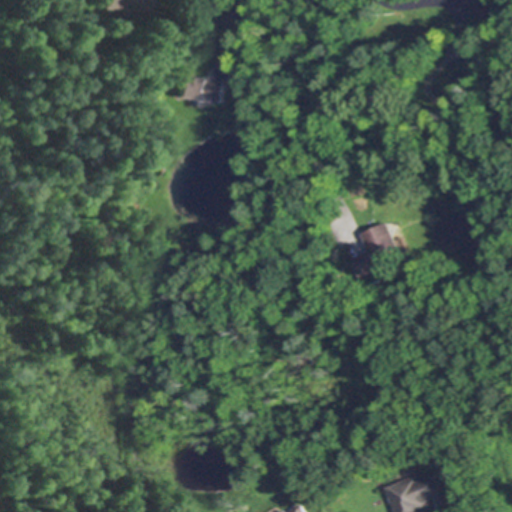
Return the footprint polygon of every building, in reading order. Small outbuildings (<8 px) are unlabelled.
[(151,0),(151,9),(100,5),(100,0),(151,0)] [(498,0),(506,9),(490,21),(482,11),(478,13),(475,10),(479,7),(473,0),(498,0)] [(462,46),(456,52),(450,48),(456,41),(462,46)] [(179,75),(206,78),(206,76),(212,77),(212,79),(227,81),(224,101),(177,95),(179,75)] [(263,112),(255,113),(254,106),(262,105),(263,112)] [(380,271),(364,278),(355,257),(373,250),(365,231),(390,220),(402,248),(394,251),(397,257),(385,263),(386,266),(379,269),(380,271)] [(445,470),(456,497),(445,502),(442,496),(431,500),(434,507),(429,509),(430,511),(401,511),(391,486),(422,474),(423,478),(445,470)]
